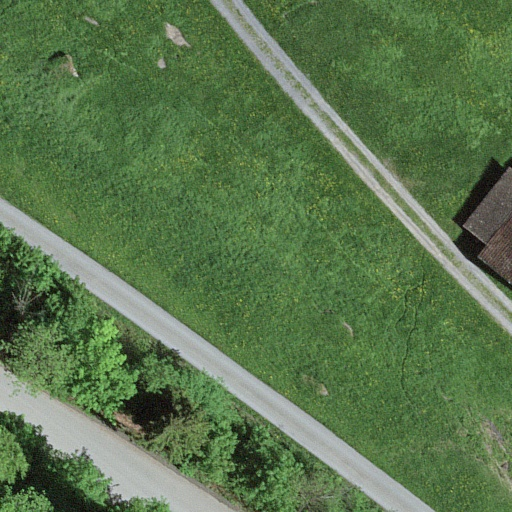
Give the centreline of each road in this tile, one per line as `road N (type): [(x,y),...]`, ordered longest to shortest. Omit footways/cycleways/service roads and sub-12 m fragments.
road 1 (unclassified): [(0,227),(291,420),(403,511)]
road 2 (track): [(229,0),(280,72),(431,245),(511,320)]
road 3 (tertiary): [(175,511),(0,388)]
